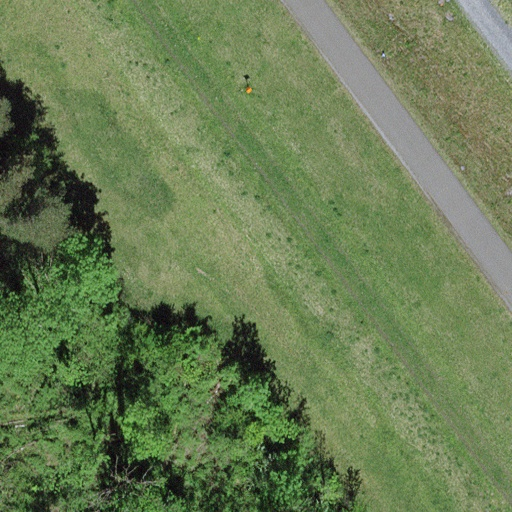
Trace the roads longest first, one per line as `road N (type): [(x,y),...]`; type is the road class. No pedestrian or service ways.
road 1 (track): [(511,489),(140,0)]
road 2 (track): [(305,0),(511,277)]
